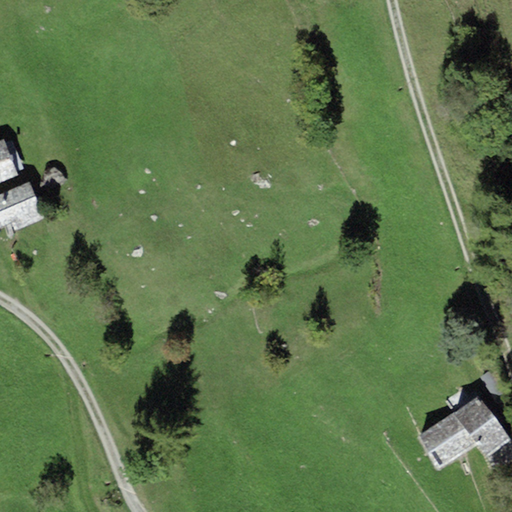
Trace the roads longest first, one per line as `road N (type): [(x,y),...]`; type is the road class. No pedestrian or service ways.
road 1 (track): [(511,342),(398,0)]
road 2 (track): [(0,296),(35,319),(82,380),(140,511)]
